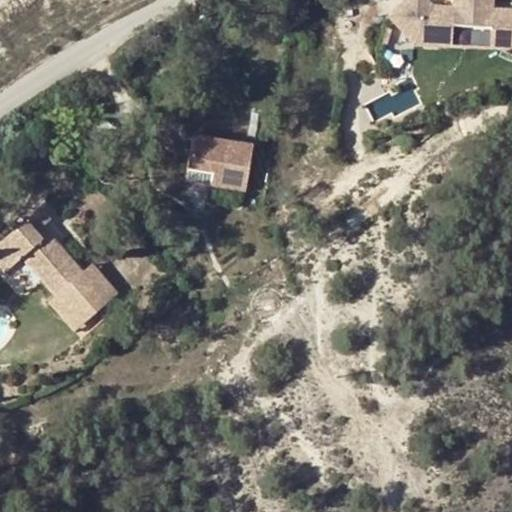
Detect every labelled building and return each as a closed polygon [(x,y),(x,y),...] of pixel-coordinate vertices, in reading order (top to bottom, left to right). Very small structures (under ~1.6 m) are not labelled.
[(511,17),(509,19),(497,19),(497,11),(496,0),(458,0),(458,12),(439,13),(424,0),(419,0),(397,27),(423,52),(459,51),(459,31),(497,30),(498,50),(511,49),(511,17)] [(509,11),(497,11),(497,19),(509,19),(509,11)] [(184,192),(243,202),(250,157),(192,147),(184,192)] [(75,312),(87,326),(119,297),(90,269),(83,274),(51,238),(44,244),(38,239),(45,231),(52,225),(40,213),(0,248),(0,266),(9,277),(24,263),(58,301),(55,306),(66,319),(75,312)] [(44,244),(51,238),(45,231),(38,239),(44,244)] [(66,319),(80,333),(87,326),(75,312),(66,319)]
